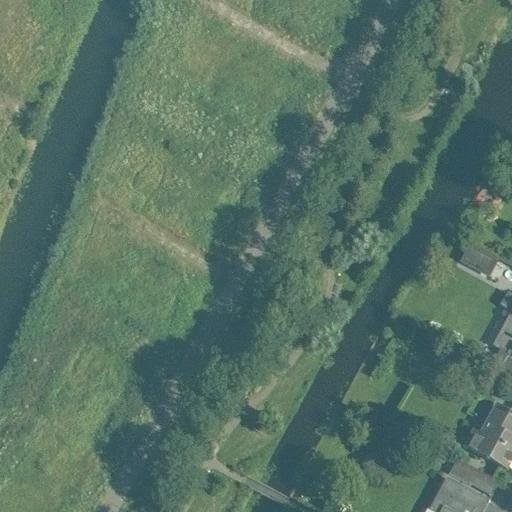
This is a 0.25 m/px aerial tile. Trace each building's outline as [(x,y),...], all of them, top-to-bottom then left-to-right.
[(464,259),(462,263),(488,277),(495,263),(470,249),(464,259)] [(499,351),(490,369),(511,380),(511,349),(509,356),(499,351)] [(511,413),(510,417),(495,409),(481,436),(473,431),(463,449),(506,472),(511,461),(511,413)] [(454,466),(448,476),(469,488),(475,477),(454,466)] [(489,503),(446,480),(428,511),(476,511),(482,501),(489,504),(489,503)]
